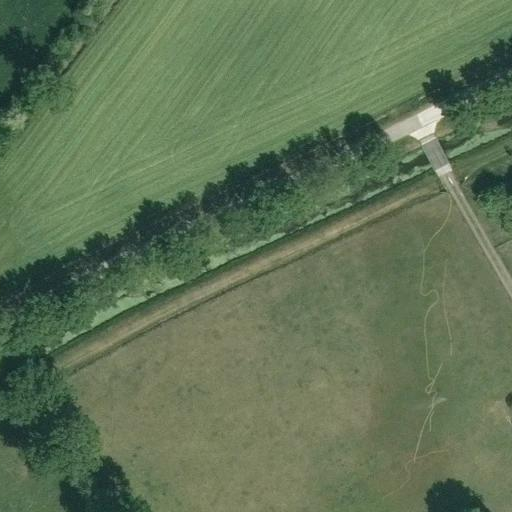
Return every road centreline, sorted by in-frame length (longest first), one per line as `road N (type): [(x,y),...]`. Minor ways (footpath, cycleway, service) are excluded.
road 1 (unclassified): [(0,330),(89,277),(511,73)]
road 2 (track): [(447,178),(511,289)]
